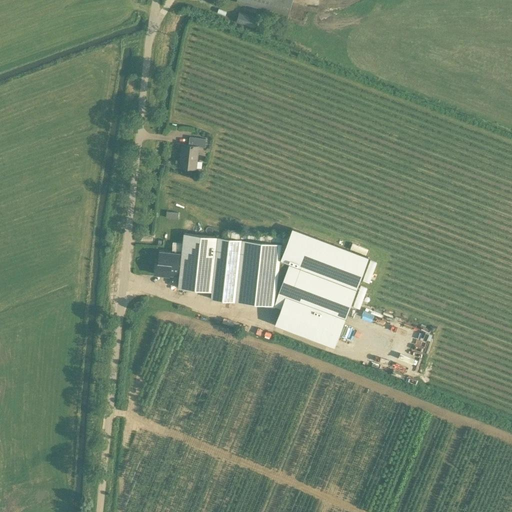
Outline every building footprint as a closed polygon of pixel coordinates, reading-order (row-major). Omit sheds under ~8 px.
[(236,0),(236,2),(288,16),(292,0),(236,0)] [(239,12),(236,22),(255,27),(258,18),(239,12)] [(189,137),(189,145),(182,144),(179,167),(196,169),(198,146),(205,147),(206,139),(189,137)] [(368,256),(292,228),(280,260),(289,263),(278,292),(286,295),(274,324),(327,344),(349,286),(356,289),(368,256)] [(169,271),(179,272),(178,288),(211,292),(210,299),(275,305),(281,244),(183,233),(182,251),(172,250),(157,249),(156,260),(154,274),(169,275),(169,271)] [(354,306),(361,308),(367,286),(360,284),(354,306)]
